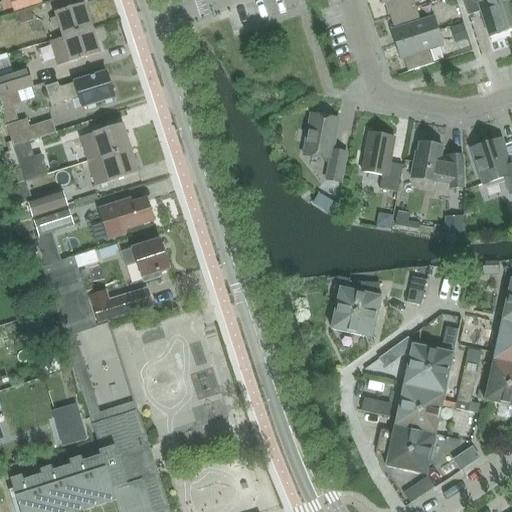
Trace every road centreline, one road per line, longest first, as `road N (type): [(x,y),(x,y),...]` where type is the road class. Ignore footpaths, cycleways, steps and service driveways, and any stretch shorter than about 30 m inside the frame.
road 1 (tertiary): [(328,511),(289,428),(154,22)]
road 2 (residential): [(511,96),(460,113),(377,92),(348,0)]
